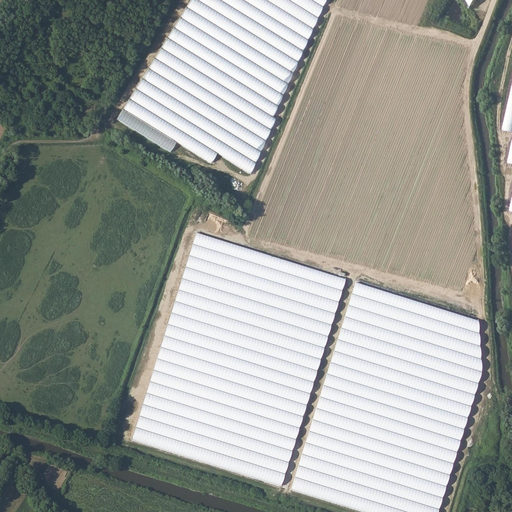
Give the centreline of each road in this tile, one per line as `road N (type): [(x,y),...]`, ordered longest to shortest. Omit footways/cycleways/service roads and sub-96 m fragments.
road 1 (track): [(354,511),(123,441),(191,227),(479,303),(486,374)]
road 2 (track): [(183,0),(110,119),(168,156),(248,178),(331,0)]
road 3 (track): [(479,303),(466,94),(494,0)]
road 4 (track): [(242,240),(339,0)]
road 5 (track): [(335,9),(476,43)]
road 6 (track): [(486,374),(442,511)]
